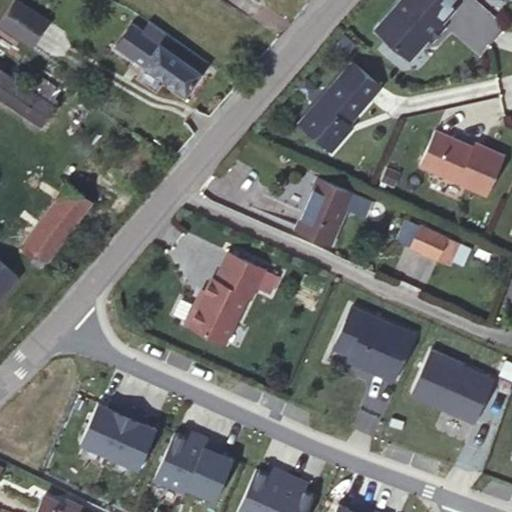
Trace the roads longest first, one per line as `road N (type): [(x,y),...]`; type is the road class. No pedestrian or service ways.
road 1 (residential): [(55,315),(92,348),(467,505)]
road 2 (residential): [(333,0),(55,315)]
